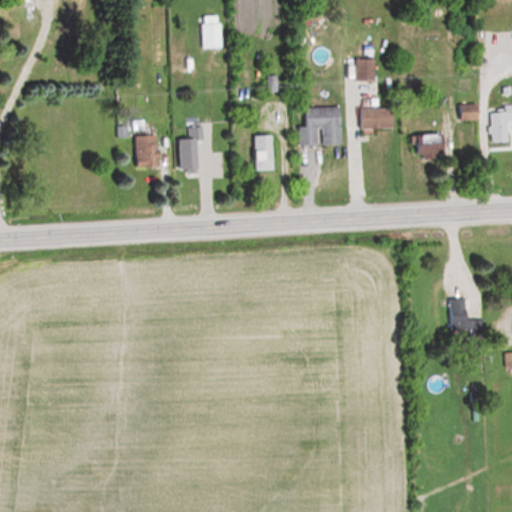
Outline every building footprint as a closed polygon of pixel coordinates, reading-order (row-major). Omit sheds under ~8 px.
[(195,48),(214,48),(214,23),(195,23),(195,48)] [(369,80),(369,59),(350,59),(350,80),(369,80)] [(334,144),(334,107),(293,107),(293,144),(334,144)] [(353,108),(353,128),(386,128),(386,108),(353,108)] [(511,110),(485,111),(486,142),(503,142),(503,121),(511,120),(511,110)] [(173,173),(193,173),(193,142),(200,142),(200,126),(186,126),(186,138),(173,138),(173,173)] [(150,166),(150,134),(129,134),(129,166),(150,166)] [(265,135),(246,135),(246,170),(265,170),(265,135)] [(430,157),(430,135),(405,135),(405,157),(430,157)] [(463,319),(463,298),(444,298),(444,330),(476,330),(476,319),(463,319)]
